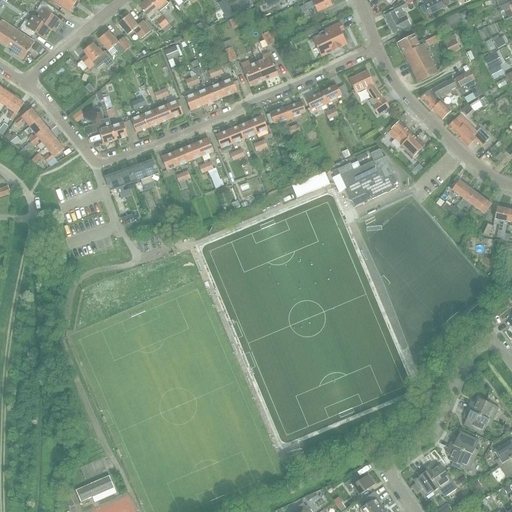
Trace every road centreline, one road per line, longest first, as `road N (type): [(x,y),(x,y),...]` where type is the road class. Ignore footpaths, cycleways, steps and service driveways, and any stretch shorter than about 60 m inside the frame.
road 1 (track): [(2,511),(7,347),(32,218),(28,194)]
road 2 (residential): [(96,162),(232,113),(376,46)]
road 3 (track): [(32,218),(37,511)]
road 4 (residential): [(416,511),(390,467),(436,428),(467,356),(491,342),(511,365)]
road 5 (residential): [(27,84),(126,0)]
road 6 (residential): [(457,145),(397,85),(376,46)]
